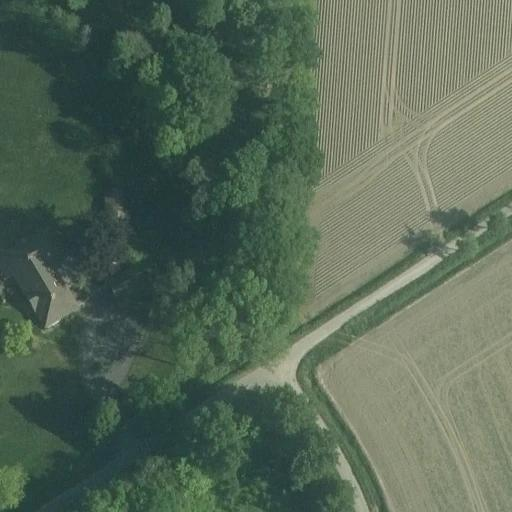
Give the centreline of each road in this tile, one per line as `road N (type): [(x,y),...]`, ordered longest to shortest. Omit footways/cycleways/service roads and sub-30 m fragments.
road 1 (unclassified): [(278,371),(511,213)]
road 2 (unclassified): [(57,511),(278,371)]
road 3 (unclassified): [(365,511),(278,371)]
